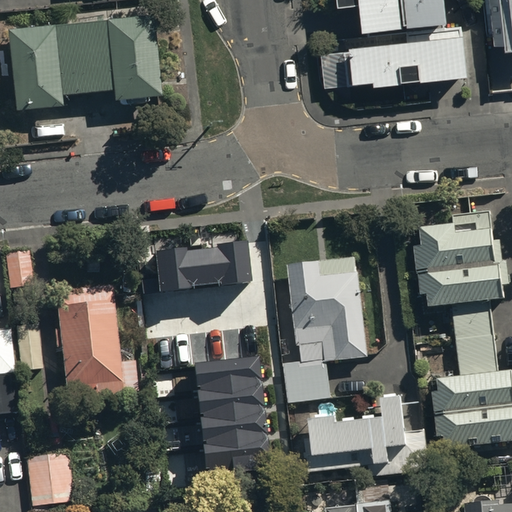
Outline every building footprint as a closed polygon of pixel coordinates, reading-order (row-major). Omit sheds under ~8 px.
[(404,0),(340,0),(341,5),(366,3),(369,31),(407,27),(404,0)] [(404,0),(407,27),(447,23),(444,0),(404,0)] [(511,0),(480,0),(485,52),(507,51),(507,59),(511,58),(511,0)] [(154,5),(108,10),(115,80),(117,96),(163,91),(154,5)] [(108,10),(58,15),(65,84),(115,80),(108,10)] [(58,15),(9,20),(17,105),(67,100),(65,84),(58,15)] [(351,45),(317,49),(321,88),(465,72),(460,26),(350,38),(351,45)] [(485,219),(413,228),(423,307),(495,298),(485,219)] [(155,251),(159,292),(252,282),(248,241),(155,251)] [(27,287),(23,249),(2,252),(7,289),(27,287)] [(363,358),(352,257),(285,265),(297,366),(363,358)] [(116,393),(104,287),(53,293),(66,399),(116,393)] [(19,366),(42,365),(40,321),(17,322),(19,366)] [(0,410),(18,410),(13,326),(0,327),(0,410)] [(259,355),(194,363),(206,477),(272,470),(259,355)] [(511,364),(427,372),(433,445),(511,438),(511,364)] [(295,374),(297,399),(328,396),(325,371),(295,374)] [(311,432),(305,432),(308,467),(386,460),(386,468),(427,464),(424,427),(405,429),(401,389),(381,391),(382,410),(336,415),(336,409),(309,411),(311,432)] [(67,449),(23,456),(30,506),(74,500),(67,449)] [(437,501),(437,511),(511,511),(511,477),(508,477),(509,500),(437,501)] [(393,511),(393,498),(323,500),(323,511),(393,511)]
